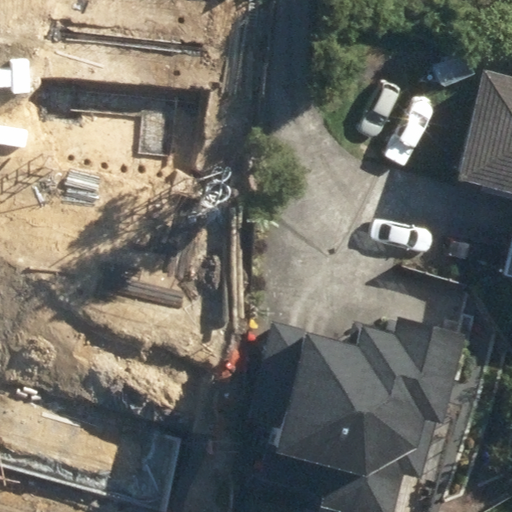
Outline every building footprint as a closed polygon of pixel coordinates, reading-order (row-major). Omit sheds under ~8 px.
[(129,5),(107,0),(0,0),(0,87),(102,113),(129,5)] [(511,79),(484,72),(456,181),(511,195),(511,79)] [(99,124),(0,101),(0,179),(82,198),(99,124)] [(133,320),(0,249),(0,357),(88,405),(133,320)] [(360,332),(297,318),(269,443),(322,455),(313,498),(377,511),(391,511),(402,462),(430,468),(463,319),(407,307),(403,325),(363,316),(360,332)]
